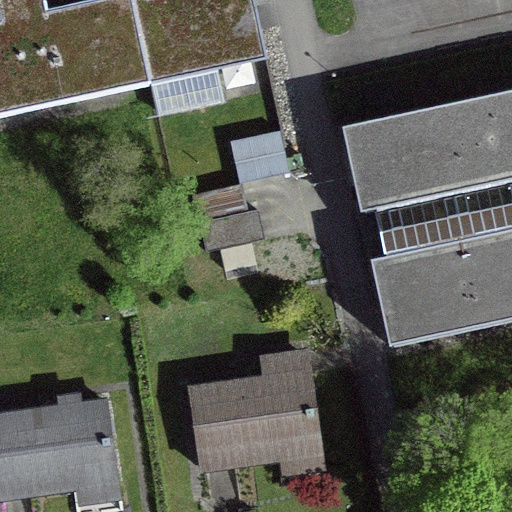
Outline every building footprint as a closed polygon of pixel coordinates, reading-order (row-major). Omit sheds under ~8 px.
[(254,0),(0,0),(0,129),(153,97),(157,118),(225,104),(224,95),(253,89),(248,66),(268,62),(254,0)] [(511,96),(341,134),(361,223),(376,220),(386,265),(371,269),(390,356),(511,330),(511,96)] [(243,186),(289,176),(280,132),(230,143),(239,186),(191,196),(204,254),(220,251),(227,281),(259,274),(253,243),(265,241),(259,211),(249,213),(243,186)] [(262,379),(187,390),(199,478),(280,467),(283,484),(327,478),(309,351),(259,358),(262,379)] [(59,408),(0,416),(0,506),(77,495),(79,511),(80,511),(123,506),(107,402),(83,406),(81,395),(57,398),(59,408)]
